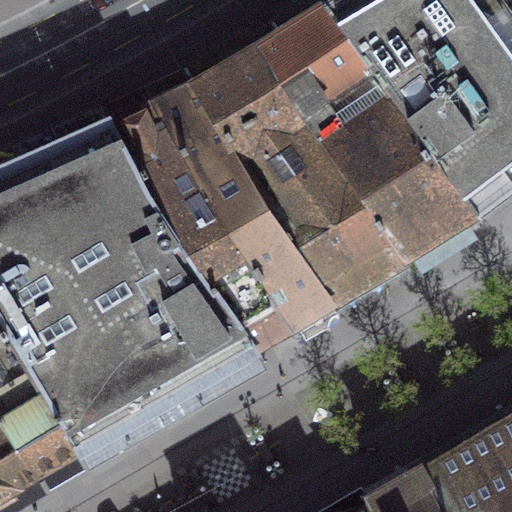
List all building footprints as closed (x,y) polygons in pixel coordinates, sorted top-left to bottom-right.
[(511,191),(511,17),(499,0),(334,0),(325,6),(326,8),(477,215),(479,217),(511,191)] [(477,215),(326,8),(257,51),(407,260),(477,215)] [(407,260),(257,51),(256,50),(194,85),(194,86),(193,87),(332,303),(407,260)] [(332,303),(193,87),(153,107),(295,324),(332,303)] [(295,324),(153,107),(112,125),(155,203),(255,347),(295,324)] [(155,203),(112,125),(0,174),(0,321),(77,449),(165,399),(234,360),(255,347),(155,203)] [(0,321),(0,414),(36,474),(42,470),(77,449),(0,321)] [(0,495),(36,474),(0,414),(0,495)] [(511,511),(511,420),(429,470),(450,511),(511,511)] [(450,511),(429,470),(371,503),(376,511),(450,511)] [(376,511),(371,503),(355,511),(376,511)]
